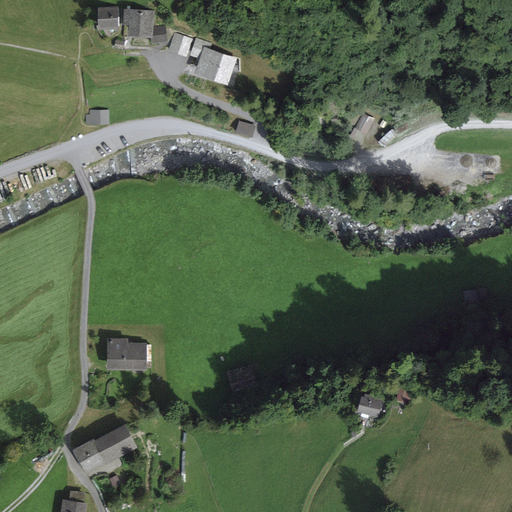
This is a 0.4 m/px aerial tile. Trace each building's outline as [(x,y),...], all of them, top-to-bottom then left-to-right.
[(115,26),(115,30),(119,30),(118,9),(100,9),(101,27),(115,26)] [(133,23),(132,31),(150,33),(152,13),(152,12),(145,11),(125,10),(124,23),(133,23)] [(152,13),(150,33),(152,42),(167,40),(165,26),(159,27),(158,14),(152,13)] [(211,56),(213,49),(220,51),(222,42),(205,38),(202,52),(193,49),(194,47),(175,40),(172,46),(185,50),(180,63),(200,70),(206,54),(211,56)] [(226,59),(218,57),(220,51),(213,49),(211,56),(206,54),(200,70),(212,74),(214,69),(217,62),(224,64),(226,59)] [(214,69),(226,73),(229,65),(224,64),(217,62),(214,69)] [(86,115),(86,123),(109,123),(109,111),(92,111),(92,115),(86,115)] [(366,132),(373,119),(364,114),(357,127),(366,132)] [(237,132),(251,136),(254,125),(240,121),(237,132)] [(464,292),(466,305),(487,303),(485,290),(464,292)] [(144,366),(144,367),(150,367),(151,345),(132,345),(132,350),(126,350),(126,340),(110,340),(110,366),(144,366)] [(229,372),(235,393),(256,387),(250,366),(229,372)] [(400,389),(397,399),(407,401),(410,391),(400,389)] [(378,415),(379,409),(382,410),(385,400),(369,395),(368,398),(364,397),(360,410),(378,415)] [(103,460),(133,445),(124,426),(95,441),(93,439),(72,450),(79,464),(83,463),(86,468),(96,463),(97,466),(104,462),(103,460)] [(81,511),(83,506),(81,506),(83,494),(73,492),(71,501),(65,500),(63,511),(81,511)]
